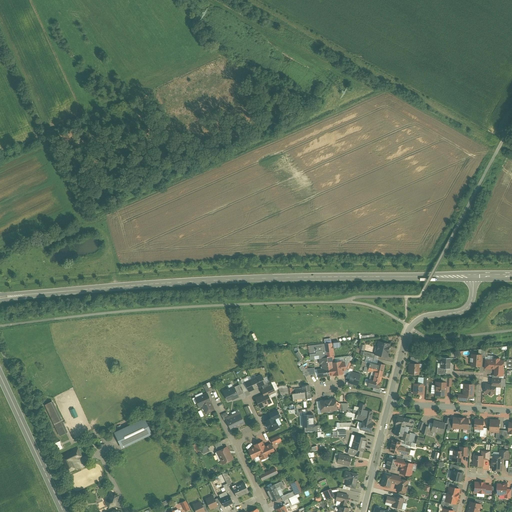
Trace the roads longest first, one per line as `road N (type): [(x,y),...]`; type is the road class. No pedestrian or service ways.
road 1 (secondary): [(0,297),(163,282),(474,278)]
road 2 (residential): [(474,278),(465,310),(422,316),(409,328),(389,398)]
road 3 (secondary): [(0,376),(63,511)]
road 4 (residential): [(260,498),(235,442),(263,429),(249,399)]
